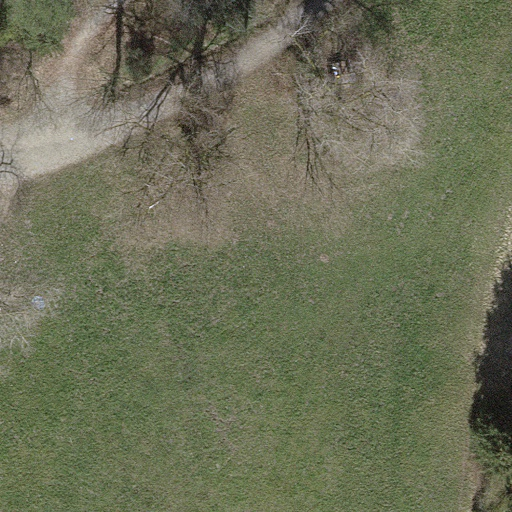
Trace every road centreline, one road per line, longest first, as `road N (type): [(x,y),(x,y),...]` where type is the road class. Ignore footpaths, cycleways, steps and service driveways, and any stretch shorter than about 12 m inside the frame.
road 1 (track): [(321,0),(221,79),(25,157)]
road 2 (track): [(116,0),(82,31),(25,157)]
